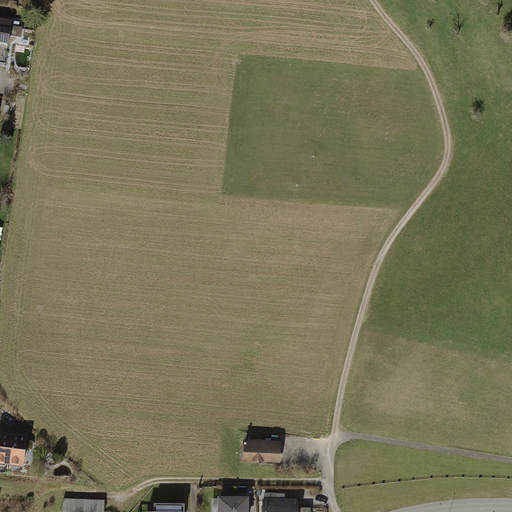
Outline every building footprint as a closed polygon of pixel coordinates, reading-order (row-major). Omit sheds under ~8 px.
[(12,31),(13,25),(0,23),(0,53),(8,54),(10,42),(22,44),(23,33),(12,31)] [(0,468),(6,469),(10,436),(0,434),(0,468)] [(10,436),(6,469),(22,471),(24,451),(30,451),(31,443),(25,443),(26,438),(10,436)] [(278,464),(278,443),(242,442),(241,463),(278,464)] [(246,511),(246,499),(216,500),(216,511),(246,511)] [(104,511),(105,502),(63,502),(62,511),(104,511)]
